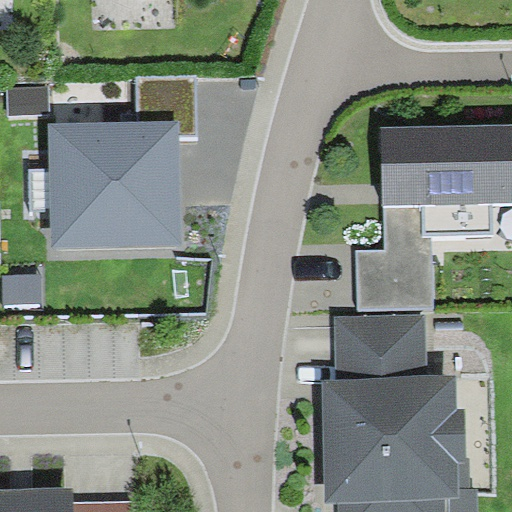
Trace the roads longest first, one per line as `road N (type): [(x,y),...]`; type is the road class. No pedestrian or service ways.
road 1 (residential): [(246,404),(281,198),(321,60)]
road 2 (residential): [(0,407),(246,404)]
road 3 (residential): [(321,60),(511,60)]
